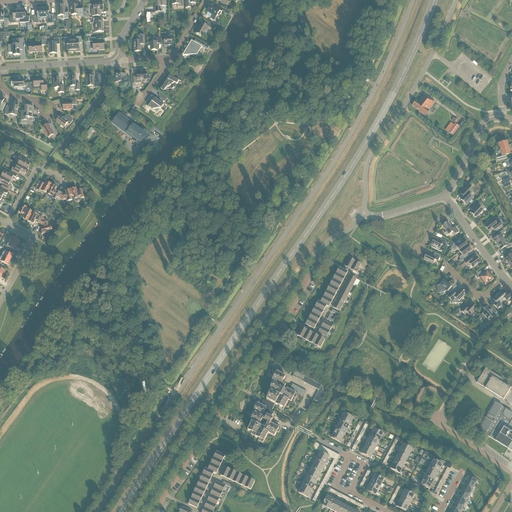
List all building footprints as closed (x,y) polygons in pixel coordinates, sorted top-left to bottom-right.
[(156,12),(161,12),(161,7),(166,6),(165,0),(158,0),(158,2),(155,2),(156,12)] [(100,16),(99,10),(103,10),(103,4),(93,4),(93,10),(92,10),(92,16),(100,16)] [(78,9),(77,5),(71,6),(71,15),(77,15),(77,17),(83,17),(83,8),(82,8),(82,9),(78,9)] [(222,9),(216,5),(214,8),(211,6),(206,16),(214,21),(217,16),(219,17),(222,12),(220,12),(222,9)] [(65,13),(64,6),(57,6),(58,16),(62,16),(62,19),(68,19),(68,13),(65,13)] [(40,20),(43,19),(43,7),(37,8),(37,16),(34,16),(34,24),(40,23),(40,20)] [(43,7),(43,19),(47,19),(47,24),(53,24),(52,15),(49,15),(48,7),(43,7)] [(19,11),(19,20),(23,19),(23,23),(29,23),(29,16),(25,17),(25,10),(19,11)] [(15,20),(19,20),(19,11),(13,11),(13,17),(10,18),(10,24),(16,23),(15,20)] [(100,22),(100,19),(93,19),(93,23),(95,23),(96,32),(103,32),(103,22),(100,22)] [(211,29),(213,26),(208,22),(206,26),(201,23),(196,33),(200,35),(199,36),(200,36),(202,37),(208,27),(211,29)] [(166,35),(166,33),(160,33),(161,43),(164,43),(164,47),(172,47),(172,45),(173,45),(172,45),(171,34),(166,35)] [(134,52),(142,51),(141,45),(145,45),(144,36),(137,36),(137,41),(133,41),(134,52)] [(45,46),(45,37),(42,38),(42,37),(41,37),(42,43),(29,44),(29,53),(42,52),(41,46),(45,46)] [(73,40),(73,52),(79,52),(79,43),(82,43),(81,37),(76,37),(76,40),(73,40)] [(49,54),(57,53),(57,45),(60,45),(59,38),(54,39),(54,43),(49,43),(49,54)] [(73,52),(73,40),(69,40),(69,38),(63,38),(64,44),(67,44),(67,53),(73,52)] [(95,42),(95,38),(88,39),(88,42),(93,42),(93,50),(104,50),(104,49),(103,41),(104,41),(95,42)] [(157,50),(157,44),(160,44),(159,38),(156,38),(156,42),(150,42),(151,46),(148,46),(148,47),(148,49),(149,50),(151,50),(151,51),(149,51),(157,50)] [(16,40),(16,45),(8,45),(9,53),(13,53),(13,55),(20,55),(19,51),(23,50),(22,40),(16,40)] [(199,45),(191,41),(182,56),(195,55),(196,54),(198,53),(199,51),(201,48),(202,47),(207,50),(209,47),(201,42),(199,45)] [(134,84),(141,84),(140,80),(147,80),(147,73),(137,74),(137,77),(133,77),(134,84)] [(183,83),(186,78),(176,73),(173,78),(169,76),(168,78),(167,78),(163,85),(161,89),(162,91),(174,89),(175,88),(176,87),(176,86),(176,85),(176,84),(177,84),(179,81),(183,83)] [(126,77),(126,74),(115,75),(116,82),(115,82),(115,83),(122,82),(122,85),(130,85),(130,77),(126,77)] [(94,80),(93,76),(86,77),(87,86),(94,86),(94,88),(99,88),(98,80),(94,80)] [(76,84),(76,77),(69,78),(70,89),(75,89),(75,91),(80,90),(80,84),(76,84)] [(61,86),(60,78),(54,79),(54,88),(58,88),(58,93),(64,93),(64,86),(61,86)] [(14,81),(14,79),(14,88),(14,87),(24,87),(27,86),(27,89),(31,89),(30,83),(27,83),(24,84),(24,80),(14,81)] [(43,83),(43,79),(33,80),(34,87),(41,86),(42,91),(47,90),(47,83),(43,83)] [(165,102),(167,98),(159,92),(162,95),(159,98),(161,99),(159,101),(155,98),(148,107),(152,110),(153,109),(160,108),(161,109),(164,104),(162,103),(164,101),(165,102)] [(435,102),(425,95),(422,97),(418,102),(416,101),(412,106),(425,116),(435,102)] [(63,110),(73,109),(72,105),(76,105),(76,99),(69,100),(70,103),(63,103),(63,110)] [(17,116),(19,105),(11,103),(10,107),(9,108),(6,107),(7,106),(6,106),(5,115),(9,115),(9,113),(13,114),(13,115),(17,116)] [(33,118),(33,107),(25,107),(25,113),(21,113),(21,120),(27,121),(27,117),(28,117),(28,118),(29,118),(29,117),(33,118)] [(140,128),(119,113),(111,123),(132,139),(131,140),(139,145),(139,144),(143,146),(150,136),(147,134),(148,133),(141,127),(140,128)] [(65,119),(61,116),(56,121),(64,128),(67,123),(69,125),(73,121),(68,116),(65,119)] [(50,128),(48,124),(42,128),(48,138),(53,135),(54,136),(58,134),(54,127),(52,128),(51,128),(50,128)] [(454,136),(460,128),(455,124),(448,133),(454,136)] [(510,154),(507,141),(498,144),(498,147),(500,147),(502,156),(510,154)] [(18,165),(27,170),(30,164),(26,162),(27,159),(26,158),(27,156),(23,154),(22,156),(20,155),(18,160),(20,161),(18,165)] [(24,175),(27,170),(18,165),(16,168),(14,167),(11,172),(11,171),(11,172),(17,175),(18,176),(20,173),(24,175)] [(11,172),(11,171),(10,171),(9,174),(4,172),(1,177),(10,182),(12,179),(15,180),(17,175),(11,172)] [(9,185),(10,182),(1,177),(0,179),(0,183),(3,185),(1,188),(8,192),(11,187),(9,185)] [(48,191),(52,185),(47,182),(45,184),(41,182),(40,183),(38,182),(34,189),(36,191),(37,190),(40,192),(41,190),(46,193),(47,190),(48,191)] [(57,198),(60,192),(55,190),(57,187),(52,185),(48,191),(50,192),(48,194),(53,197),(52,198),(56,200),(57,198)] [(466,205),(473,198),(470,195),(473,191),(468,186),(460,194),(464,197),(461,200),(466,205)] [(6,197),(8,192),(1,188),(0,190),(0,197),(1,199),(3,195),(6,197)] [(72,196),(72,197),(74,196),(75,199),(80,198),(81,199),(84,198),(82,189),(77,191),(76,188),(70,190),(72,196)] [(71,196),(72,196),(70,190),(65,191),(66,194),(63,194),(60,192),(57,198),(63,201),(66,200),(66,202),(72,200),(71,196)] [(476,218),(483,211),(480,208),(482,206),(478,202),(473,207),(475,210),(471,214),(476,218)] [(28,221),(31,215),(30,214),(32,212),(27,209),(27,208),(24,206),(20,214),(24,216),(23,219),(28,221)] [(42,218),(43,216),(40,214),(39,216),(34,213),(33,216),(31,215),(28,221),(33,224),(35,222),(39,224),(42,218)] [(48,222),(42,218),(39,224),(43,226),(43,228),(41,229),(43,234),(49,232),(48,231),(52,230),(50,224),(49,225),(48,222)] [(496,224),(493,220),(488,223),(487,222),(484,225),(490,232),(493,230),(495,233),(503,227),(499,221),(496,224)] [(453,229),(448,222),(440,227),(440,228),(442,226),(446,232),(445,233),(445,234),(446,236),(447,236),(452,232),(455,235),(459,232),(455,227),(453,229)] [(497,245),(504,240),(502,237),(504,236),(503,234),(505,232),(504,230),(497,234),(499,236),(493,240),(497,245)] [(8,242),(17,246),(19,242),(11,237),(11,236),(9,235),(7,238),(10,239),(8,242)] [(440,242),(434,239),(431,245),(440,249),(442,245),(445,246),(447,242),(441,239),(440,242)] [(504,240),(497,245),(500,250),(505,247),(507,249),(511,246),(511,242),(509,244),(508,242),(506,244),(504,240)] [(460,252),(468,246),(464,241),(459,245),(456,242),(454,243),(451,248),(452,250),(453,249),(454,251),(457,249),(460,252)] [(14,251),(17,246),(8,242),(6,246),(4,245),(2,247),(7,250),(9,248),(14,251)] [(0,246),(0,249),(3,252),(1,256),(11,261),(13,257),(12,256),(6,253),(7,250),(2,247),(0,246)] [(468,246),(460,252),(462,255),(459,257),(460,259),(459,260),(461,262),(468,257),(466,255),(472,251),(468,246)] [(438,261),(440,256),(435,253),(433,256),(427,253),(424,260),(433,264),(435,260),(438,261)] [(9,266),(11,261),(1,256),(0,257),(0,264),(1,262),(7,265),(9,266)] [(480,263),(476,257),(471,261),(469,259),(464,262),(467,267),(470,265),(472,268),(480,263)] [(351,269),(355,261),(349,258),(345,266),(351,269)] [(355,261),(351,269),(356,273),(361,264),(355,261)] [(329,307),(348,272),(339,268),(321,303),(318,301),(305,325),(314,330),(326,306),(329,307)] [(490,276),(486,271),(483,275),(480,272),(475,276),(477,279),(479,277),(485,285),(489,281),(490,282),(493,279),(491,275),(490,276)] [(346,282),(353,286),(357,279),(350,275),(346,282)] [(448,284),(444,280),(440,284),(439,285),(436,286),(438,291),(438,293),(446,291),(447,292),(448,291),(450,293),(456,286),(455,284),(455,283),(452,280),(448,284)] [(350,292),(353,286),(346,282),(343,288),(350,292)] [(346,298),(350,292),(343,288),(339,295),(346,298)] [(466,295),(461,289),(455,295),(452,292),(447,297),(452,302),(455,298),(456,300),(456,303),(462,303),(462,299),(466,295)] [(497,295),(503,303),(506,301),(507,303),(511,299),(507,293),(507,294),(505,296),(501,291),(497,295)] [(343,305),(346,298),(339,295),(336,301),(343,305)] [(501,305),(503,303),(497,295),(492,299),(496,304),(494,306),(493,305),(498,311),(502,307),(501,305)] [(339,311),(343,305),(336,301),(333,307),(339,311)] [(477,309),(472,304),(469,307),(468,306),(467,306),(465,307),(463,305),(459,309),(461,312),(464,315),(467,313),(470,316),(472,317),(475,314),(473,312),(477,309)] [(492,312),(487,306),(483,309),(485,311),(482,314),(487,319),(490,317),(491,319),(493,317),(495,319),(499,315),(495,310),(492,312)] [(334,323),(339,314),(332,310),(331,312),(336,315),(333,320),(330,319),(332,315),(330,314),(327,319),(334,323)] [(321,327),(329,331),(333,325),(325,321),(321,327)] [(483,333),(491,326),(488,324),(481,331),(483,333)] [(320,348),(325,340),(301,327),(296,336),(320,348)] [(326,337),(329,331),(321,327),(318,333),(326,337)] [(503,400),(510,389),(501,383),(503,379),(486,368),(476,383),(485,388),(485,389),(503,400)] [(319,403),(324,393),(322,386),(295,371),(293,377),(317,390),(318,392),(314,400),(319,403)] [(297,394),(303,397),(306,392),(292,384),(290,390),(285,387),(286,385),(282,383),(285,376),(277,372),(272,380),(274,381),(269,390),(271,391),(263,406),(258,403),(253,412),(255,413),(250,421),(252,422),(247,431),(256,435),(255,437),(264,442),(268,433),(274,437),(279,428),(270,423),(273,419),(271,418),(274,412),(272,411),(275,404),(284,409),(288,400),(291,402),(295,393),(297,394)] [(478,431),(511,451),(511,415),(511,414),(511,412),(495,402),(478,431)] [(342,417),(351,422),(353,418),(344,413),(342,417)] [(349,426),(351,422),(342,417),(339,421),(349,426)] [(347,430),(349,426),(339,421),(337,425),(347,430)] [(345,435),(347,430),(337,425),(335,429),(345,435)] [(343,439),(345,435),(335,429),(333,433),(343,439)] [(371,433),(381,438),(383,434),(374,429),(371,433)] [(340,443),(343,439),(333,433),(331,438),(340,443)] [(379,442),(381,438),(371,433),(369,437),(379,442)] [(377,446),(379,442),(369,437),(367,441),(377,446)] [(375,450),(377,446),(367,441),(365,445),(375,450)] [(401,448),(410,453),(413,449),(403,444),(401,448)] [(373,454),(375,450),(365,445),(363,449),(373,454)] [(408,457),(410,453),(401,448),(399,452),(408,457)] [(370,458),(373,454),(363,449),(361,453),(370,458)] [(216,474),(225,456),(217,452),(208,470),(205,468),(188,504),(197,508),(214,473),(216,474)] [(330,457),(329,456),(326,455),(323,454),(321,452),(320,452),(318,456),(327,461),(330,457)] [(406,461),(408,457),(399,452),(396,456),(406,461)] [(325,465),(327,461),(318,456),(316,460),(325,465)] [(404,465),(406,461),(396,456),(394,460),(404,465)] [(431,464),(440,469),(443,465),(433,459),(431,464)] [(323,469),(325,465),(316,460),(313,464),(323,469)] [(402,470),(404,465),(394,460),(392,464),(402,470)] [(321,473),(323,469),(313,464),(311,468),(321,473)] [(400,474),(402,470),(392,464),(390,469),(400,474)] [(438,473),(440,469),(431,464),(429,468),(438,473)] [(251,490),(255,482),(224,467),(220,476),(251,490)] [(319,477),(321,473),(311,468),(309,472),(319,477)] [(436,477),(438,473),(429,468),(426,472),(436,477)] [(317,481),(319,477),(309,472),(307,476),(317,481)] [(434,481),(436,477),(426,472),(424,476),(434,481)] [(372,478),(382,484),(384,479),(375,474),(372,478)] [(307,476),(305,475),(303,479),(305,480),(314,485),(317,481),(307,476)] [(432,485),(434,481),(424,476),(422,480),(432,485)] [(468,481),(467,483),(474,487),(477,481),(470,477),(468,481)] [(380,488),(382,484),(372,478),(370,482),(380,488)] [(312,490),(314,485),(305,480),(303,484),(312,490)] [(430,489),(432,485),(422,480),(420,484),(430,489)] [(225,485),(223,484),(217,481),(213,488),(222,492),(225,485)] [(378,492),(380,488),(370,482),(368,487),(378,492)] [(465,485),(464,489),(471,493),(474,487),(467,483),(465,485)] [(310,494),(312,490),(303,484),(300,488),(310,494)] [(376,496),(378,492),(368,487),(366,491),(376,496)] [(219,499),(222,492),(213,488),(210,494),(219,499)] [(308,498),(310,494),(300,488),(298,493),(308,498)] [(462,492),(460,494),(468,498),(471,493),(464,489),(462,492)] [(402,494),(412,499),(414,495),(405,490),(402,494)] [(216,505),(219,499),(210,494),(207,501),(216,505)] [(410,503),(412,499),(402,494),(400,498),(410,503)] [(459,496),(457,500),(465,504),(468,498),(460,494),(459,496)] [(326,508),(331,498),(327,496),(322,505),(326,508)] [(330,510),(335,500),(331,498),(326,508),(330,510)] [(408,507),(410,503),(400,498),(398,502),(408,507)] [(334,511),(340,502),(335,500),(330,510),(334,511)] [(455,504),(454,506),(462,510),(465,504),(457,500),(455,504)] [(213,511),(216,505),(207,501),(204,508),(213,511)] [(334,511),(339,511),(344,504),(340,502),(334,511)] [(406,511),(408,507),(398,502),(396,507),(406,511)]
